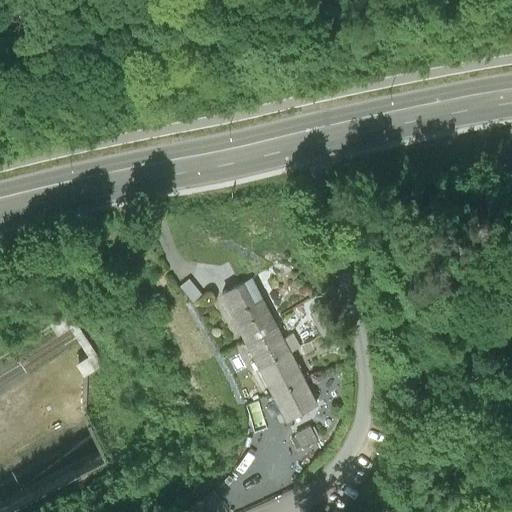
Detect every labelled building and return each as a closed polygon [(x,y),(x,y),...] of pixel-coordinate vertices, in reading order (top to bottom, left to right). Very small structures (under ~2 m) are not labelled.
[(210,278),(198,263),(189,271),(201,285),(210,278)] [(275,315),(250,266),(218,282),(242,331),(275,315)] [(288,342),(275,315),(242,331),(256,358),(288,342)] [(302,370),(288,342),(256,358),(270,386),(302,370)] [(316,398),(302,370),(270,386),(284,413),(316,398)] [(328,429),(321,414),(305,422),(312,437),(328,429)]
